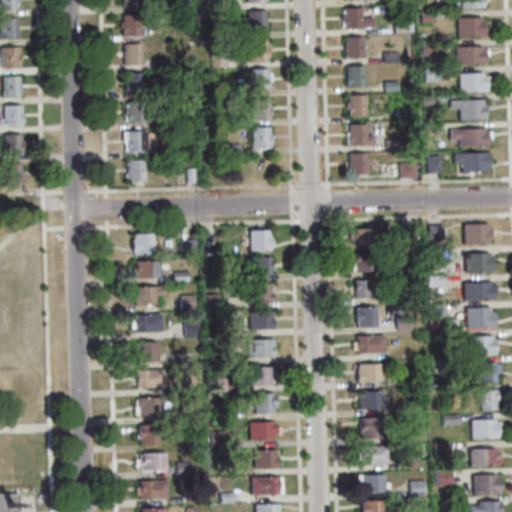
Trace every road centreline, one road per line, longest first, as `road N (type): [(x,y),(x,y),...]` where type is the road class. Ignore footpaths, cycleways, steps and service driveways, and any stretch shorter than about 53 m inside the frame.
road 1 (residential): [(317,511),(302,0)]
road 2 (residential): [(81,511),(67,0)]
road 3 (residential): [(511,195),(74,212)]
